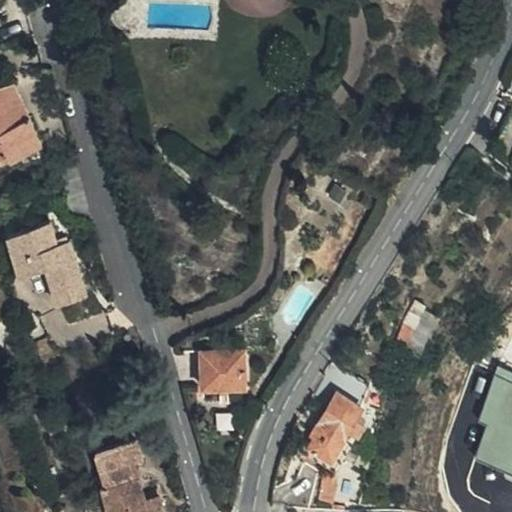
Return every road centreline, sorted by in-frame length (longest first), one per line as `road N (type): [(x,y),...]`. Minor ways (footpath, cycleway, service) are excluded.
road 1 (secondary): [(511,12),(453,138),(295,383),(270,436),(253,511)]
road 2 (residential): [(209,511),(111,217),(59,0)]
